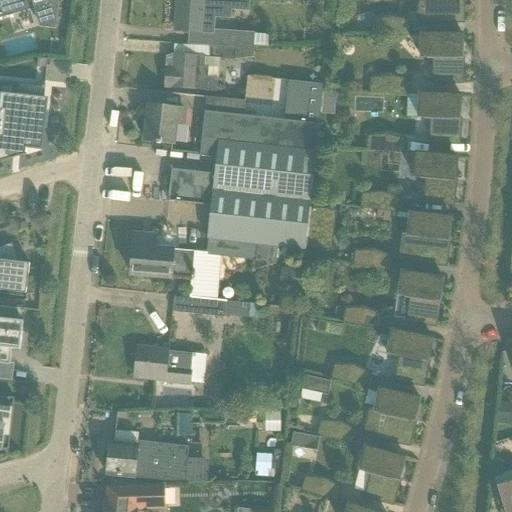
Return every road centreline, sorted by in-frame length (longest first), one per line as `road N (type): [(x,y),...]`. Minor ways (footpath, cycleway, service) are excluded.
road 1 (residential): [(94,164),(57,459)]
road 2 (residential): [(490,73),(467,328)]
road 3 (residential): [(467,328),(418,511)]
road 4 (residential): [(112,0),(94,164)]
